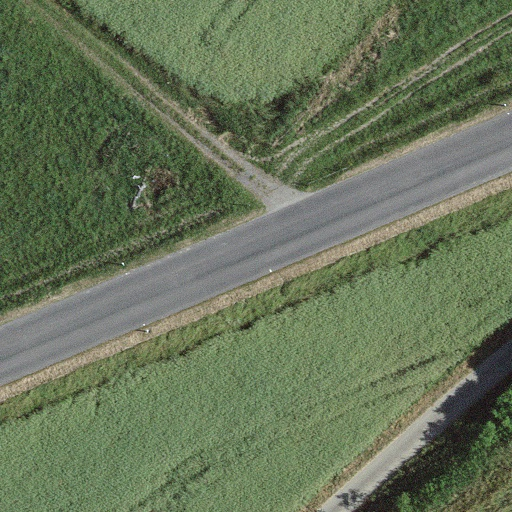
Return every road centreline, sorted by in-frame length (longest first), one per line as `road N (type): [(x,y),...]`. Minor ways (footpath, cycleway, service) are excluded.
road 1 (tertiary): [(0,356),(511,141)]
road 2 (track): [(511,355),(336,511)]
